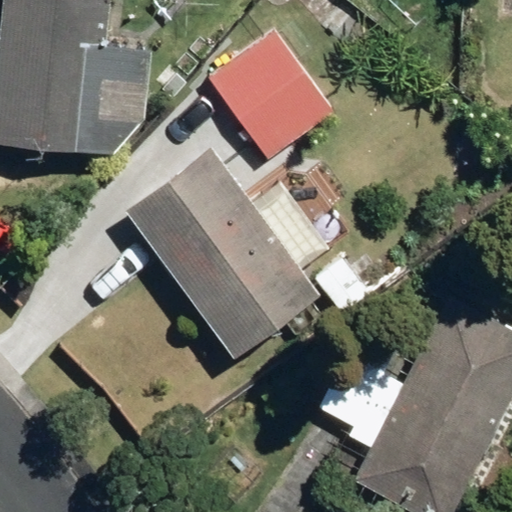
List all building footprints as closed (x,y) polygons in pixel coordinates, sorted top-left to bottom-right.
[(2,0),(0,29),(0,132),(113,144),(145,110),(152,41),(105,36),(108,0),(2,0)] [(205,75),(264,155),(329,108),(269,27),(205,75)] [(121,205),(227,352),(314,289),(206,143),(121,205)] [(336,245),(312,269),(342,300),(367,276),(336,245)] [(355,471),(439,511),(447,511),(511,382),(511,317),(447,286),(403,374),(384,365),(396,340),(361,321),(323,399),(357,417),(369,393),(389,402),(355,471)] [(275,473),(240,434),(203,466),(237,506),(275,473)]
